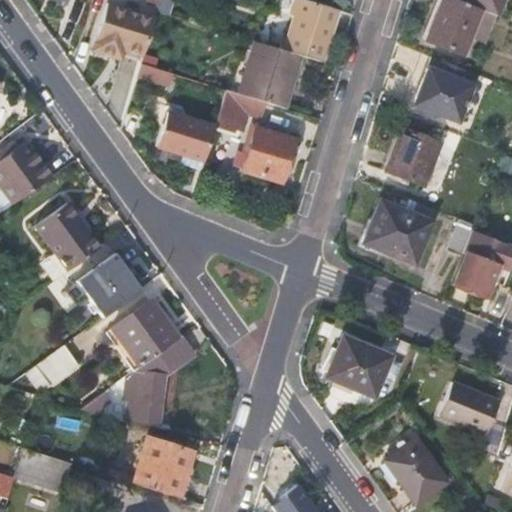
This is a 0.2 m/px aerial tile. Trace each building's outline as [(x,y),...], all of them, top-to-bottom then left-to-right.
[(301,56),(320,62),(336,9),(307,0),(284,0),(281,12),(295,17),(284,51),(301,56)] [(457,0),(434,0),(420,37),(458,52),(475,7),(457,0)] [(457,0),(475,7),(498,16),(503,0),(457,0)] [(143,56),(154,18),(109,4),(94,51),(112,57),(115,48),(125,51),(143,56)] [(266,102),(283,108),(301,56),(284,51),(254,41),(237,93),(266,102)] [(115,48),(112,57),(121,60),(125,51),(115,48)] [(417,106),(459,122),(472,86),(467,84),(471,72),(434,57),(417,106)] [(140,63),(138,73),(160,80),(166,71),(140,63)] [(214,127),(210,140),(231,147),(237,126),(242,127),(247,112),(261,117),(266,102),(237,93),(226,90),(214,127)] [(183,163),(201,168),(210,140),(214,127),(166,112),(155,145),(185,155),(183,163)] [(280,181),(286,158),(291,140),(291,139),(254,129),(242,170),(280,181)] [(421,187),(438,145),(401,131),(385,172),(421,187)] [(291,140),(286,158),(293,161),(299,143),(291,140)] [(0,180),(15,203),(52,177),(26,141),(17,146),(15,143),(0,152),(0,180)] [(413,263),(429,220),(379,200),(362,243),(413,263)] [(67,271),(100,247),(67,201),(34,225),(67,271)] [(472,224),(457,218),(444,251),(459,258),(462,251),(470,229),(472,224)] [(511,247),(470,229),(462,251),(465,253),(453,284),(483,296),(491,280),(503,285),(511,263),(511,247)] [(75,282),(112,255),(104,243),(100,247),(67,271),(75,282)] [(101,318),(139,291),(112,255),(75,282),(101,318)] [(157,353),(177,339),(149,300),(111,329),(139,367),(157,353)] [(198,350),(186,333),(177,339),(157,353),(169,371),(198,350)] [(372,395),(387,356),(342,337),(327,377),(372,395)] [(64,345),(35,366),(49,386),(78,366),(64,345)] [(166,375),(134,370),(132,371),(124,417),(158,423),(166,375)] [(498,451),(505,428),(495,424),(502,405),(457,385),(443,419),(489,438),(486,446),(498,451)] [(111,387),(96,397),(105,408),(119,398),(111,387)] [(0,423),(0,431),(17,436),(20,427),(1,420),(0,423)] [(445,481),(414,438),(382,461),(414,504),(445,481)] [(135,483),(180,498),(194,453),(149,439),(135,483)] [(72,464),(23,448),(14,477),(63,493),(72,464)] [(511,493),(511,464),(502,489),(511,493)] [(315,511),(298,487),(280,500),(282,502),(273,508),(275,511),(315,511)]
